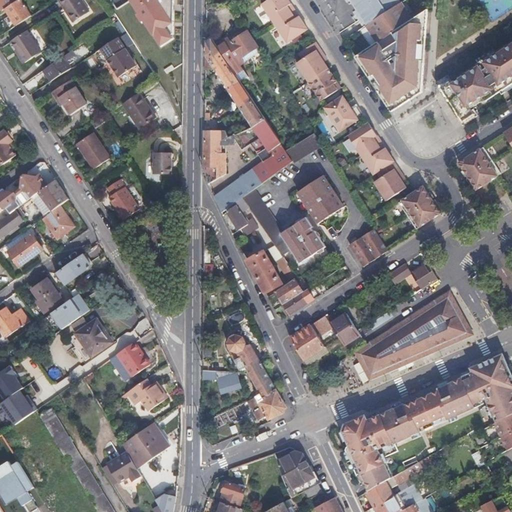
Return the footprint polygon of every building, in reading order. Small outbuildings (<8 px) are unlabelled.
[(0,0),(0,7),(2,11),(6,9),(19,0),(0,0)] [(32,16),(21,0),(19,0),(6,9),(11,18),(17,26),(32,16)] [(90,12),(82,0),(58,0),(64,8),(67,6),(76,21),(90,12)] [(127,0),(159,48),(172,40),(172,0),(127,0)] [(269,0),(263,4),(275,23),(295,10),(288,0),(269,0)] [(348,0),(351,4),(352,3),(356,9),(354,9),(359,17),(361,16),(367,25),(400,3),(397,0),(348,0)] [(365,72),(392,112),(415,97),(413,94),(416,92),(422,92),(424,63),(420,63),(422,38),(426,38),(428,9),(413,19),(402,2),(400,3),(367,25),(366,26),(377,43),(359,55),(356,57),(365,72)] [(76,21),(67,6),(64,8),(74,23),(76,21)] [(304,23),(295,10),(275,23),(288,43),(306,31),(308,30),(304,23)] [(247,28),(236,35),(238,38),(249,31),(247,28)] [(42,52),(28,30),(11,42),(25,63),(42,52)] [(262,52),(249,31),(238,38),(236,35),(224,42),(225,43),(218,48),(236,75),(243,70),(241,66),(245,63),(247,66),(253,62),(251,59),(253,58),(259,68),(266,63),(260,53),(262,52)] [(96,53),(103,64),(108,60),(112,67),(119,78),(137,67),(119,38),(96,53)] [(214,67),(229,91),(241,82),(236,75),(218,48),(211,39),(206,43),(206,70),(214,67)] [(316,42),(299,53),(303,59),(297,63),(309,82),(327,70),(329,69),(324,62),(328,60),(324,54),(316,42)] [(511,45),(498,54),(496,51),(477,64),(479,67),(454,84),(448,75),(438,82),(442,89),(465,124),(476,116),(471,108),(477,105),(511,81),(511,45)] [(76,55),(73,51),(43,71),(50,82),(71,69),(66,62),(76,55)] [(329,69),(327,70),(309,82),(322,101),(341,88),(333,75),(329,69)] [(248,78),(243,70),(236,75),(241,82),(241,83),(248,78)] [(176,79),(164,87),(172,100),(184,93),(176,79)] [(88,105),(72,80),(52,93),(57,100),(59,98),(64,104),(67,110),(71,116),(88,105)] [(229,91),(254,128),(266,120),(241,83),(241,82),(229,91)] [(148,105),(140,93),(123,104),(141,130),(155,120),(157,118),(148,105)] [(341,132),(365,116),(357,104),(351,108),(343,96),(325,108),(341,132)] [(263,183),(293,162),(281,144),(282,144),(266,120),(254,128),(253,128),(235,136),(234,136),(229,138),(227,132),(226,131),(220,131),(205,131),(205,168),(208,183),(209,185),(227,174),(227,150),(223,150),(223,145),(227,145),(235,145),(235,139),(243,150),(252,144),(263,162),(253,169),(215,197),(222,213),(226,209),(244,198),(256,190),(263,184),(263,183)] [(349,136),(362,155),(382,142),(373,129),(369,123),(367,124),(349,136)] [(0,167),(17,156),(12,149),(9,144),(11,143),(14,141),(10,136),(5,130),(0,134),(0,167)] [(111,158),(94,133),(79,143),(87,156),(86,157),(94,170),(111,158)] [(294,163),(323,146),(315,134),(287,151),(294,162),(294,163)] [(362,155),(374,174),(377,172),(393,162),(394,161),(390,155),(382,142),(362,155)] [(87,156),(79,143),(77,145),(86,157),(87,156)] [(493,160),(484,147),(464,160),(459,163),(468,177),(473,174),(493,160)] [(172,175),(172,153),(154,153),(154,175),(172,175)] [(503,159),(511,170),(511,155),(510,153),(503,159)] [(481,187),(502,174),(493,160),(473,174),(468,177),(477,190),(481,187)] [(387,201),(407,188),(403,181),(406,179),(402,173),(394,161),(393,162),(377,172),(381,178),(375,182),(387,201)] [(47,188),(57,180),(45,162),(41,162),(35,167),(40,174),(37,176),(26,174),(22,177),(21,188),(15,192),(4,191),(0,193),(0,196),(0,209),(2,208),(8,209),(11,214),(16,210),(21,207),(18,202),(18,196),(24,192),(29,194),(33,198),(39,193),(45,189),(43,187),(45,186),(47,188)] [(319,224),(345,207),(336,194),(334,196),(331,192),(334,190),(324,176),(298,193),(319,224)] [(61,206),(70,199),(57,180),(47,188),(45,189),(39,193),(53,212),(61,206)] [(140,209),(121,180),(108,189),(113,196),(110,198),(117,210),(124,220),(140,209)] [(433,200),(424,187),(420,189),(399,203),(408,216),(428,203),(433,200)] [(275,246),(282,256),(292,250),(282,234),(284,233),(256,190),(244,198),(250,208),(256,217),(269,235),(272,240),(275,246)] [(32,199),(33,198),(29,194),(24,192),(18,196),(18,202),(21,207),(32,199)] [(45,217),(53,212),(39,193),(33,198),(32,199),(45,217)] [(246,237),(255,230),(261,240),(262,239),(269,235),(256,217),(248,222),(242,213),(250,208),(244,198),(226,209),(240,230),(241,230),(246,237)] [(437,216),(442,213),(433,200),(428,203),(408,216),(417,229),(437,216)] [(58,240),(76,227),(61,206),(53,212),(45,217),(43,219),(58,240)] [(0,222),(11,214),(8,209),(2,208),(0,209),(0,222)] [(0,239),(25,221),(16,210),(11,214),(0,222),(0,239)] [(307,218),(305,219),(312,229),(313,228),(307,218)] [(292,250),(301,264),(326,247),(316,231),(314,232),(312,229),(305,219),(284,233),(282,234),(292,250)] [(9,252),(33,235),(29,230),(6,248),(9,252)] [(362,238),(376,259),(388,252),(374,230),(362,238)] [(20,267),(44,250),(33,235),(9,252),(20,267)] [(265,244),(272,240),(269,235),(262,239),(265,244)] [(364,267),(376,259),(362,238),(350,245),(364,267)] [(277,262),(283,257),(282,256),(275,246),(269,250),(277,262)] [(267,294),(284,284),(265,251),(248,261),(267,294)] [(93,266),(84,254),(57,274),(65,286),(93,266)] [(277,262),(291,283),(296,279),(297,279),(283,257),(277,262)] [(422,290),(438,279),(428,263),(412,274),(422,290)] [(396,285),(412,274),(406,264),(389,275),(396,285)] [(62,298),(48,279),(32,289),(40,301),(37,302),(44,311),(62,298)] [(304,292),(296,279),(291,283),(277,292),(281,299),(285,305),(304,292)] [(309,289),(304,292),(285,305),(282,307),(289,317),(292,315),(316,299),(309,289)] [(368,377),(473,332),(471,328),(464,316),(461,309),(455,297),(451,290),(355,353),(358,359),(351,363),(359,378),(366,374),(368,377)] [(468,306),(461,293),(455,297),(461,309),(468,306)] [(72,323),(91,310),(80,294),(61,307),(72,323)] [(13,315),(7,308),(0,312),(0,327),(7,337),(29,321),(21,309),(13,315)] [(351,312),(332,322),(346,348),(365,338),(351,312)] [(471,328),(478,324),(471,312),(468,314),(464,316),(471,328)] [(331,325),(326,316),(312,325),(290,339),(297,350),(305,361),(323,349),(325,353),(342,342),(338,335),(324,344),(319,336),(318,334),(320,333),(322,336),(332,330),(330,326),(332,325),(331,325)] [(86,361),(113,343),(97,320),(71,338),(86,361)] [(135,326),(138,332),(148,327),(145,321),(135,326)] [(248,370),(249,373),(262,364),(261,363),(251,345),(247,347),(247,345),(247,344),(247,343),(247,341),(246,339),(244,337),(243,336),(242,335),(240,335),(239,334),(238,334),(236,334),(235,335),(233,335),(232,336),(231,337),(230,338),(229,339),(229,340),(228,341),(228,343),(228,344),(228,345),(228,347),(229,349),(230,350),(231,351),(232,352),(233,352),(234,353),(235,353),(236,354),(237,354),(239,354),(241,358),(235,361),(240,371),(246,367),(248,370)] [(151,365),(135,342),(118,354),(134,377),(151,365)] [(373,489),(392,478),(379,450),(394,443),(395,444),(422,432),(475,408),(474,404),(486,399),(497,423),(511,414),(511,385),(510,381),(511,379),(511,373),(506,359),(473,374),(369,420),(349,429),(346,436),(353,452),(350,453),(361,476),(363,475),(366,480),(368,479),(373,489)] [(313,379),(324,373),(317,361),(307,368),(313,379)] [(264,399),(277,390),(269,377),(271,376),(268,370),(266,371),(262,364),(249,373),(261,395),(264,399)] [(0,395),(2,400),(23,387),(10,367),(0,373),(0,395)] [(221,394),(242,388),(238,373),(217,372),(203,372),(203,380),(217,380),(221,394)] [(148,379),(146,376),(142,379),(136,384),(138,386),(127,393),(136,405),(142,401),(149,412),(169,398),(157,381),(152,385),(152,384),(148,379)] [(34,411),(19,390),(0,404),(14,425),(34,411)] [(287,408),(277,390),(264,399),(261,395),(257,398),(259,402),(255,404),(258,410),(255,411),(259,420),(268,416),(269,420),(270,419),(285,413),(287,408)] [(236,424),(230,428),(235,435),(256,417),(252,412),(245,418),(237,408),(229,415),(236,424)] [(114,511),(52,409),(40,416),(99,511),(114,511)] [(511,431),(511,414),(497,423),(495,424),(502,437),(511,431)] [(205,432),(218,426),(214,418),(202,424),(205,432)] [(171,447),(154,423),(123,445),(128,453),(138,470),(171,447)] [(511,431),(502,437),(509,450),(511,448),(511,431)] [(290,448),(276,453),(279,462),(296,452),(295,449),(290,448)] [(305,492),(319,484),(303,454),(296,452),(279,462),(292,499),(305,492)] [(474,456),(480,468),(487,464),(480,452),(474,456)] [(134,482),(142,477),(138,470),(128,453),(108,465),(119,483),(130,477),(134,482)] [(367,492),(372,500),(390,490),(398,485),(412,477),(434,465),(430,457),(367,492)] [(9,461),(0,466),(0,489),(8,503),(34,487),(19,461),(12,465),(9,461)] [(119,483),(108,465),(103,468),(114,486),(119,483)] [(398,485),(402,492),(412,486),(416,484),(412,477),(398,485)] [(223,503),(240,508),(247,489),(227,482),(224,491),(227,492),(223,503)] [(323,492),(319,484),(305,492),(309,500),(323,492)] [(371,509),(372,511),(400,511),(420,501),(412,486),(402,492),(394,496),(375,507),(371,509)] [(394,496),(390,490),(372,500),(375,507),(394,496)] [(439,490),(426,498),(429,504),(433,511),(439,511),(446,508),(440,498),(442,497),(439,490)] [(163,511),(173,511),(177,497),(166,494),(156,500),(163,511)] [(482,507),(484,511),(511,511),(503,496),(482,507)] [(343,511),(336,498),(316,508),(318,511),(343,511)] [(400,511),(420,511),(420,510),(429,504),(426,498),(420,501),(400,511)] [(289,511),(296,511),(290,500),(285,503),(289,511)] [(238,511),(240,508),(223,503),(219,511),(238,511)] [(274,511),(289,511),(285,503),(273,509),(274,511)]
